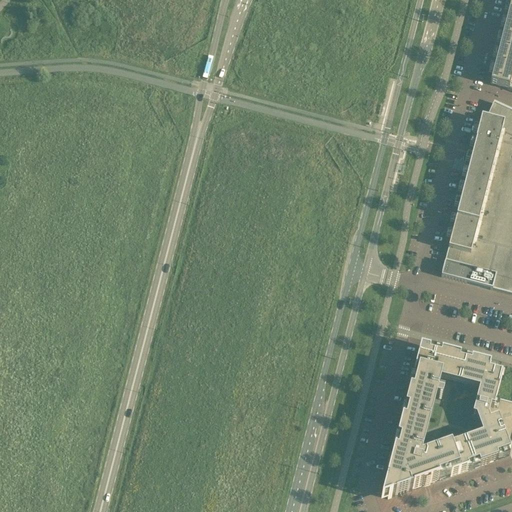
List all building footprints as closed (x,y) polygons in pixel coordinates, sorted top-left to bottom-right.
[(498,52),(490,84),(511,92),(511,0),(501,40),(498,52)] [(475,143),(460,201),(459,204),(440,278),(511,296),(511,112),(493,104),(475,143)] [(503,377),(493,374),(488,373),(489,366),(420,349),(383,490),(387,500),(422,488),(426,486),(429,485),(488,464),(492,463),(495,462),(497,461),(496,458),(509,453),(511,441),(511,404),(495,401),(501,377),(502,377),(503,377)] [(494,369),(493,374),(503,377),(504,370),(494,368),(494,369)] [(349,490),(362,492),(363,478),(350,477),(349,490)] [(369,511),(366,493),(354,496),(357,511),(369,511)]
